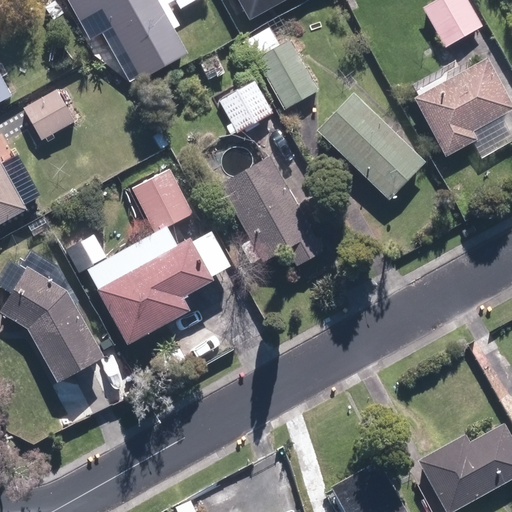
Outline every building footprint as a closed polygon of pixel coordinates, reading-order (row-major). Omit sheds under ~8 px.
[(69,0),(82,22),(103,10),(142,79),(189,52),(158,0),(69,0)] [(239,0),(251,20),(285,0),(239,0)] [(466,0),(443,0),(426,10),(449,51),(484,31),(466,0)] [(257,61),(286,112),(320,93),(292,42),(257,61)] [(228,74),(216,54),(196,66),(207,85),(228,74)] [(477,144),(486,159),(511,144),(511,114),(511,115),(511,114),(511,96),(492,59),(418,100),(450,159),(477,144)] [(0,105),(15,98),(0,70),(0,105)] [(220,101),(238,134),(275,114),(257,82),(220,101)] [(27,111),(45,143),(79,125),(60,92),(27,111)] [(322,132),(393,201),(430,164),(359,95),(322,132)] [(0,229),(33,211),(0,152),(0,229)] [(276,159),(225,187),(255,241),(265,260),(268,265),(292,251),(301,268),(328,253),(276,159)] [(132,191),(155,233),(192,213),(169,171),(132,191)] [(91,274),(132,348),(195,313),(188,299),(217,283),(215,279),(234,268),(216,235),(197,246),(195,242),(155,264),(144,245),(91,274)] [(74,257),(84,274),(96,268),(86,251),(74,257)] [(34,333),(64,384),(110,358),(74,294),(34,269),(6,314),(34,333)] [(418,458),(448,511),(511,476),(511,434),(504,421),(470,440),(465,432),(418,458)] [(331,484),(346,511),(408,511),(378,458),(331,484)] [(194,511),(189,499),(173,506),(175,511),(194,511)]
